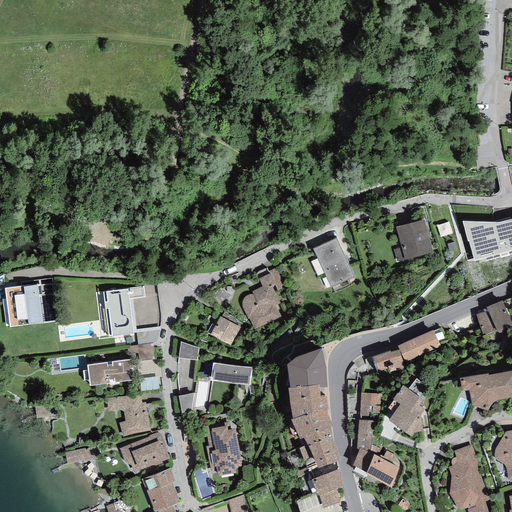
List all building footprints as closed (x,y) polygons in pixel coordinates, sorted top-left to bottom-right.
[(424,219),(395,227),(401,248),(393,250),(396,262),(433,252),(424,219)] [(511,219),(499,223),(462,221),(467,241),(468,241),(474,261),(511,251),(511,219)] [(448,222),(437,225),(441,237),(452,234),(448,222)] [(336,238),(313,249),(331,287),(354,276),(336,238)] [(286,287),(277,267),(268,272),(269,274),(275,286),(277,291),(286,287)] [(273,287),(275,286),(269,274),(258,279),(262,286),(252,291),(253,295),(251,295),(248,295),(246,296),(244,298),(242,301),(241,304),(242,307),(248,320),(249,319),(254,330),(281,316),(275,305),(281,304),(273,287)] [(7,288),(11,326),(53,321),(49,283),(7,288)] [(143,287),(103,292),(108,336),(132,333),(128,299),(145,297),(143,287)] [(511,324),(502,300),(486,307),(487,310),(475,314),(484,336),(496,331),(497,332),(511,326),(511,324)] [(240,327),(220,317),(210,335),(230,346),(240,327)] [(161,329),(136,333),(138,344),(157,342),(161,329)] [(433,330),(397,346),(405,362),(440,346),(433,330)] [(199,348),(181,342),(179,358),(197,360),(199,348)] [(153,344),(130,346),(130,349),(127,349),(128,354),(138,353),(139,361),(155,359),(153,344)] [(287,365),(290,388),(320,384),(320,386),(319,388),(327,387),(326,367),(321,348),(295,358),(287,365)] [(390,351),(373,356),(378,372),(388,368),(390,373),(404,368),(402,362),(403,361),(399,350),(390,352),(390,351)] [(87,365),(89,386),(134,380),(131,359),(111,362),(112,364),(107,365),(107,362),(87,365)] [(252,367),(213,363),(210,380),(250,385),(252,367)] [(488,373),(459,378),(461,391),(469,390),(471,405),(487,411),(491,405),(492,402),(494,401),(497,401),(511,397),(511,370),(488,375),(488,373)] [(142,375),(143,387),(160,386),(159,374),(142,375)] [(288,393),(292,419),(326,410),(328,409),(326,396),(320,397),(319,389),(319,388),(320,386),(320,384),(290,388),(288,388),(288,393)] [(422,399),(402,385),(392,399),(394,400),(388,408),(394,412),(388,420),(411,436),(414,433),(422,431),(419,415),(424,409),(419,405),(422,399)] [(381,394),(361,393),(359,416),(369,417),(369,413),(380,414),(381,394)] [(141,394),(106,398),(108,411),(120,410),(123,411),(125,421),(119,423),(122,437),(150,430),(145,402),(142,403),(141,394)] [(193,394),(178,396),(182,413),(191,411),(193,394)] [(56,402),(35,404),(36,417),(57,415),(56,402)] [(292,419),(290,419),(299,440),(303,438),(330,426),(333,425),(326,410),(292,419)] [(374,421),(359,420),(356,448),(359,450),(360,448),(368,452),(371,438),(374,437),(374,421)] [(229,422),(205,427),(209,446),(205,446),(210,472),(217,470),(218,477),(236,473),(235,468),(241,467),(240,463),(242,463),(235,429),(230,430),(229,422)] [(330,426),(303,438),(299,440),(301,447),(307,445),(307,446),(332,437),(330,426)] [(511,430),(506,431),(495,449),(494,451),(494,454),(494,458),(496,460),(499,461),(502,463),(504,464),(505,466),(506,468),(508,480),(511,479),(511,430)] [(148,437),(119,449),(123,459),(125,462),(127,464),(129,465),(131,465),(134,472),(169,459),(165,448),(165,446),(161,434),(159,433),(157,433),(150,436),(148,437)] [(301,447),(299,449),(307,467),(316,463),(318,469),(341,460),(332,437),(307,446),(307,445),(301,447)] [(471,444),(454,451),(455,458),(454,458),(453,459),(451,460),(451,462),(451,464),(452,466),(448,467),(451,475),(449,494),(456,506),(461,510),(467,508),(467,511),(488,511),(485,502),(489,500),(471,444)] [(67,464),(96,458),(93,446),(64,452),(67,464)] [(378,457),(374,454),(368,452),(360,448),(359,450),(352,465),(366,473),(391,487),(400,468),(391,464),(378,457)] [(395,455),(386,451),(383,457),(380,455),(378,457),(391,464),(395,455)] [(170,468),(141,479),(154,511),(158,511),(157,511),(175,511),(172,505),(180,502),(172,483),(174,482),(170,468)] [(339,469),(311,480),(317,495),(318,495),(336,488),(342,486),(339,469)] [(208,470),(196,474),(202,495),(215,492),(208,470)] [(341,503),(336,488),(318,495),(323,509),(341,503)] [(227,501),(230,511),(248,511),(244,495),(227,501)] [(128,511),(123,499),(106,506),(108,511),(128,511)]
